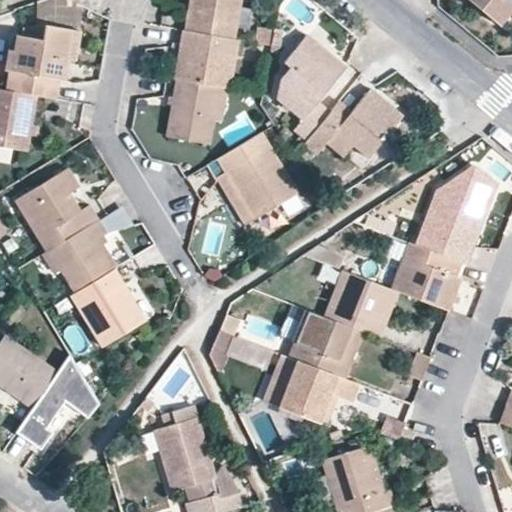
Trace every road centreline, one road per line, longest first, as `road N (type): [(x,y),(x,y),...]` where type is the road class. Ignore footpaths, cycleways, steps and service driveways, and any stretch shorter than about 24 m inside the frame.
road 1 (residential): [(125,0),(105,133),(187,274)]
road 2 (residential): [(511,270),(457,423),(481,511)]
road 3 (residential): [(369,0),(511,114)]
